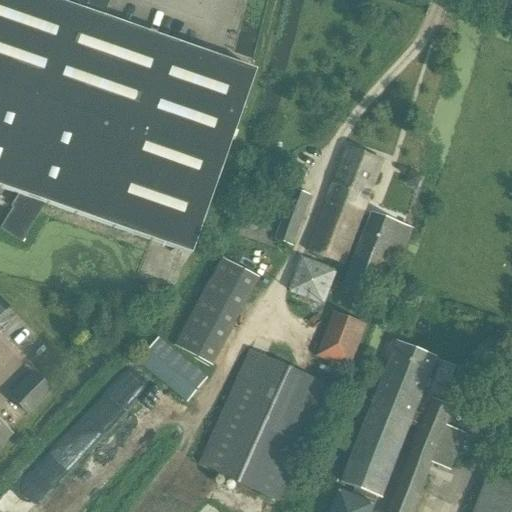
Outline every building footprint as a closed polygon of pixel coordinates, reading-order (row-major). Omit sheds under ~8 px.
[(0,230),(21,243),(45,205),(190,256),(255,70),(51,0),(0,0),(0,189),(17,195),(10,208),(11,209),(0,227),(0,230)] [(68,0),(68,1),(102,14),(107,0),(68,0)] [(308,252),(345,266),(385,163),(347,148),(308,252)] [(276,240),(293,246),(311,197),(294,191),(276,240)] [(401,266),(415,230),(371,213),(342,289),(375,302),(390,262),(401,266)] [(245,220),(241,229),(255,234),(259,225),(245,220)] [(303,259),(290,293),(324,306),(337,272),(303,259)] [(334,313),(316,358),(349,370),(366,326),(334,313)] [(140,363),(187,403),(206,379),(159,340),(140,363)] [(366,493),(382,499),(411,425),(421,429),(389,511),(413,511),(432,464),(450,471),(465,434),(447,426),(454,409),(433,401),(426,418),(415,414),(437,360),(398,344),(376,399),(372,398),(370,402),(375,404),(343,484),(355,489),(366,493)] [(199,466),(279,502),(330,387),(250,352),(199,466)] [(9,397),(26,414),(50,391),(33,374),(9,397)] [(0,446),(12,435),(0,422),(0,446)] [(511,511),(511,484),(489,476),(474,511),(511,511)] [(370,511),(373,505),(363,501),(366,493),(355,489),(352,497),(340,492),(332,511),(370,511)]
